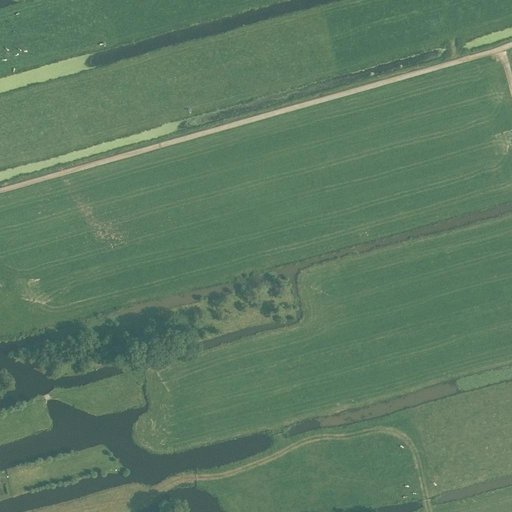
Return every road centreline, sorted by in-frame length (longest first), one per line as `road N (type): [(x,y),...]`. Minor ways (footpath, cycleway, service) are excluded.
road 1 (track): [(0,192),(511,46)]
road 2 (track): [(433,511),(425,464),(407,433),(340,434),(283,449),(275,415),(321,398)]
road 3 (track): [(283,449),(70,511)]
